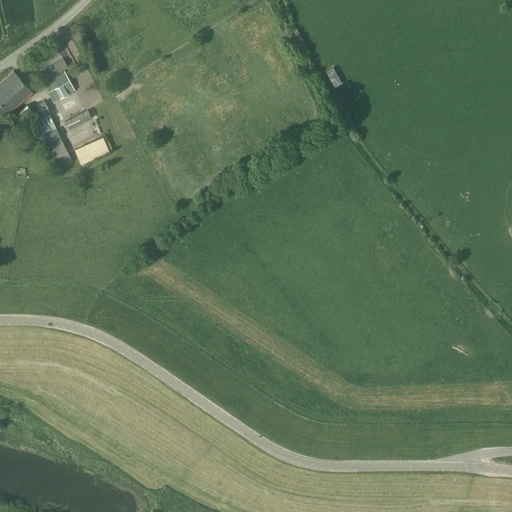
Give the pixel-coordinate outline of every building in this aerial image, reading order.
[(9,113),(33,92),(13,70),(0,81),(0,112),(3,116),(8,112),(9,113)] [(73,89),(64,73),(62,75),(55,79),(53,77),(44,82),(53,100),(73,89)] [(40,117),(50,113),(51,112),(45,100),(34,105),(40,117)] [(18,114),(26,123),(35,114),(27,105),(18,114)] [(88,111),(66,122),(69,129),(91,118),(88,111)] [(50,113),(40,117),(27,124),(35,139),(57,128),(50,113)] [(58,168),(72,160),(71,159),(72,158),(60,134),(45,142),(58,168)] [(84,143),(90,158),(108,150),(101,135),(84,143)]
